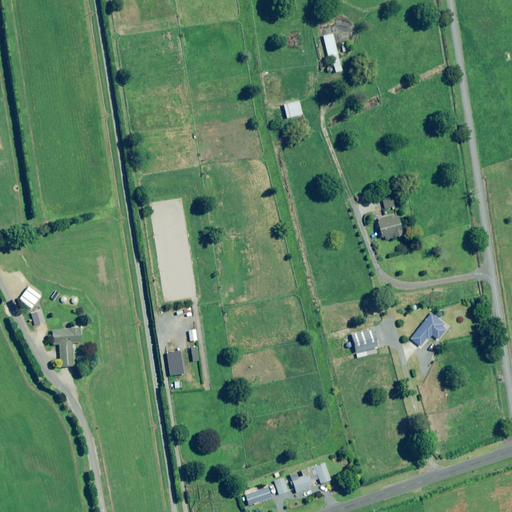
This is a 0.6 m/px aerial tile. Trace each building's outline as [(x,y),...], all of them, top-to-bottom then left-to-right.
[(341,71),(332,34),(322,37),(330,65),(332,65),(334,73),(341,71)] [(301,115),(298,101),(283,105),(286,119),(301,115)] [(393,207),(391,196),(382,198),(384,209),(393,207)] [(402,235),(397,214),(381,218),(382,221),(377,222),(382,241),(402,235)] [(40,296),(28,287),(18,300),(31,309),(40,296)] [(370,305),(369,300),(363,301),(367,318),(379,315),(376,304),(370,305)] [(44,322),(40,310),(31,314),(35,325),(44,322)] [(446,329),(429,315),(410,340),(419,347),(430,334),(437,340),(446,329)] [(76,328),(51,330),(52,346),(58,346),(60,367),(74,366),(72,344),(81,343),(80,332),(77,332),(76,328)] [(196,341),(195,330),(188,331),(190,342),(196,341)] [(351,335),(352,340),(342,342),(344,350),(354,348),(355,353),(376,348),(374,338),(371,339),(369,330),(351,335)] [(182,374),(179,352),(166,354),(169,376),(182,374)] [(330,481),(324,463),(300,471),(302,477),(297,478),(295,473),(289,475),(295,493),(311,488),(307,478),(316,475),(320,484),(330,481)] [(288,492),(283,478),(273,481),(278,495),(288,492)] [(270,498),(267,488),(245,496),(248,506),(270,498)]
